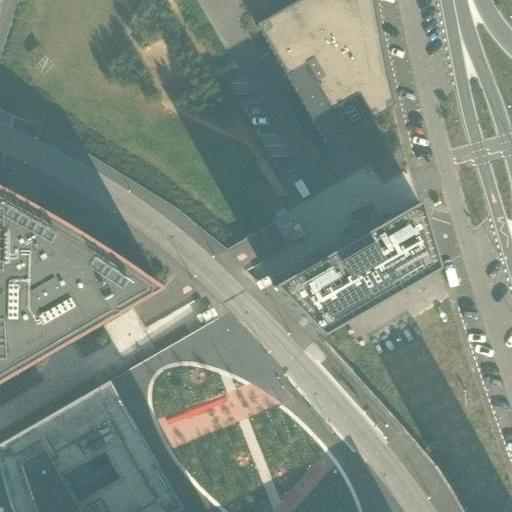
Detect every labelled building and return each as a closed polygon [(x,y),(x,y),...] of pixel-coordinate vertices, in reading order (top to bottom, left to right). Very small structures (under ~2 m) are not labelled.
[(326,147),(393,109),(388,90),(385,72),(381,54),(377,36),(374,17),(371,0),(299,0),(255,26),(326,147)] [(0,383),(162,290),(135,271),(111,254),(90,241),(68,227),(47,215),(9,194),(0,189),(0,383)] [(418,203),(272,287),(320,337),(342,325),(437,270),(430,245),(418,203)] [(257,283),(256,283),(256,284),(257,283),(258,286),(262,293),(272,287),(271,285),(272,284),(272,283),(270,284),(267,278),(266,277),(257,283)] [(207,311),(199,316),(200,316),(200,317),(204,323),(212,319),(207,311)] [(177,511),(182,510),(110,385),(108,382),(0,444),(0,472),(2,481),(12,511),(177,511)]
